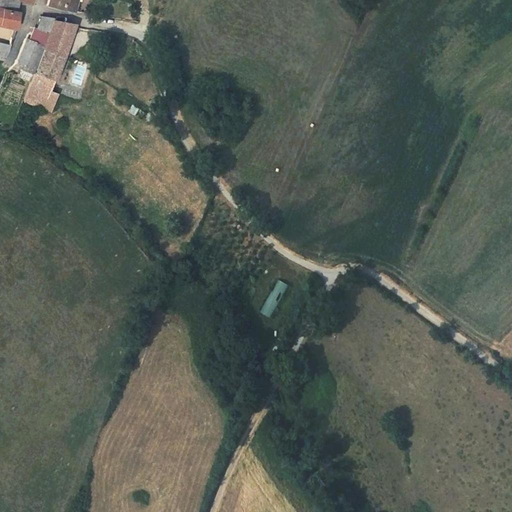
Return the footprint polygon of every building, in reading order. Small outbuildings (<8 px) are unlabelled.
[(0,0),(0,8),(16,12),(18,3),(18,0),(0,0)] [(64,10),(69,11),(72,0),(48,0),(47,5),(64,10)] [(20,12),(16,12),(0,8),(0,58),(4,60),(10,46),(11,41),(12,39),(15,30),(16,28),(20,12)] [(37,28),(49,33),(54,19),(54,18),(41,16),(37,28)] [(31,82),(31,84),(50,91),(64,55),(74,26),(68,23),(55,20),(55,19),(54,19),(49,33),(44,46),(43,48),(45,48),(36,72),(35,72),(31,82)] [(37,28),(36,28),(30,41),(42,45),(44,46),(49,33),(37,28)] [(30,41),(26,39),(16,64),(20,66),(34,71),(42,45),(30,41)] [(34,71),(20,66),(17,75),(31,82),(35,72),(34,71)] [(31,84),(24,102),(50,111),(56,94),(50,91),(31,84)] [(276,279),(262,313),(272,317),(287,284),(276,279)]
